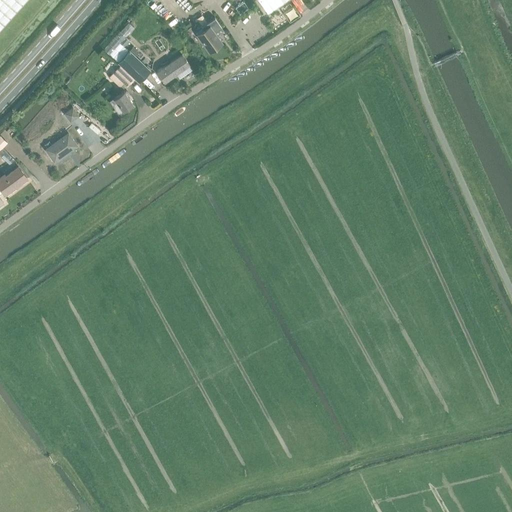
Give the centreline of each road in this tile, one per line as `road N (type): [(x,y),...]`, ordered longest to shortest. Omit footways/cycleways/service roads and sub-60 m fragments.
road 1 (unclassified): [(329,0),(161,110),(0,230)]
road 2 (primary): [(0,107),(97,0)]
road 3 (primary): [(80,0),(0,91)]
